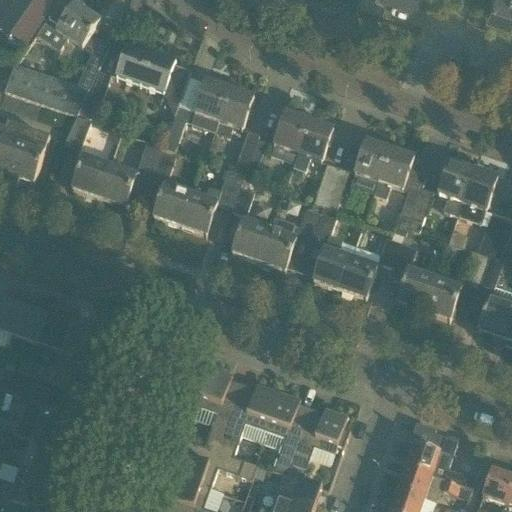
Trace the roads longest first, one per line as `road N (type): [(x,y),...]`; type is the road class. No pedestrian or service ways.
road 1 (residential): [(411,108),(255,46),(174,2)]
road 2 (residential): [(399,375),(164,291)]
road 3 (residential): [(88,511),(164,291)]
road 4 (residential): [(164,291),(0,235)]
road 5 (residential): [(352,511),(399,375)]
